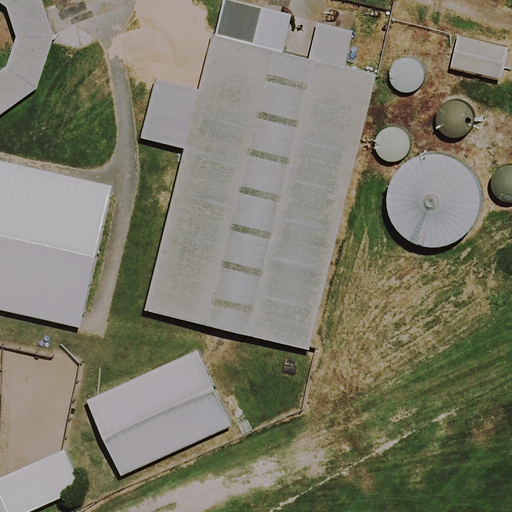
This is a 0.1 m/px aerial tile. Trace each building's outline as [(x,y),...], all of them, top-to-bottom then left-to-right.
[(0,0),(0,117),(38,90),(53,38),(40,0),(0,0)] [(324,352),(392,63),(218,21),(149,311),(324,352)] [(508,47),(460,36),(452,70),(500,81),(508,47)] [(388,209),(390,216),(393,224),(398,229),(403,235),(409,239),(416,243),(424,245),(431,245),(439,245),(446,243),(453,239),(459,235),(465,230),(469,223),(472,216),(474,209),(475,201),(474,194),(473,186),(469,179),(465,173),(459,168),(453,163),(446,160),(439,158),(431,157),(424,158),(416,160),(409,163),(403,168),(398,173),(393,179),(390,186),(388,194),(387,201),(388,209)] [(0,312),(74,330),(109,186),(0,160),(0,312)] [(225,426),(191,350),(81,398),(115,474),(225,426)] [(0,511),(19,511),(78,488),(61,448),(0,473),(0,511)]
